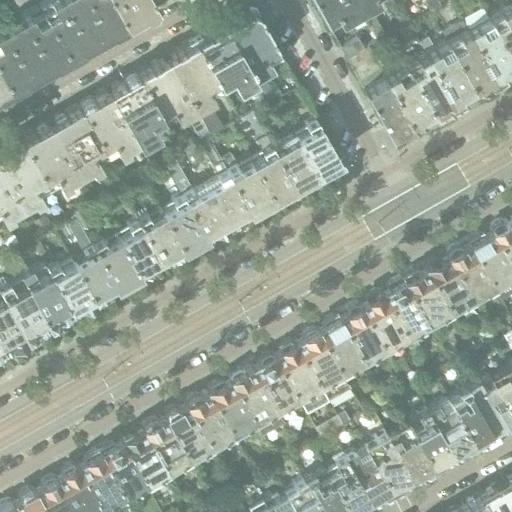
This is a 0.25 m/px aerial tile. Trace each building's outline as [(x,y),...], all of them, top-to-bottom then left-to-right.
[(123,22),(110,0),(46,0),(40,4),(68,53),(123,22)] [(110,0),(123,22),(153,5),(150,0),(110,0)] [(312,0),(326,24),(345,14),(348,18),(369,6),(368,3),(372,0),(312,0)] [(511,12),(507,3),(487,15),(511,61),(511,12)] [(0,71),(9,87),(68,53),(40,4),(0,26),(0,71)] [(277,51),(254,9),(246,7),(192,38),(218,84),(229,78),(232,83),(268,62),(266,57),(277,51)] [(372,14),(363,19),(375,40),(384,35),(372,14)] [(511,64),(511,61),(487,15),(465,27),(493,76),(511,64)] [(493,76),(465,27),(445,39),(472,87),(493,76)] [(374,60),(366,45),(375,41),(369,30),(339,47),(345,57),(359,83),(380,71),(380,70),(385,66),(380,57),(374,60)] [(472,87),(445,39),(432,46),(426,36),(418,41),(423,51),(451,99),(472,87)] [(208,90),(218,84),(192,38),(135,71),(161,116),(171,111),(174,116),(182,111),(194,131),(204,126),(208,133),(221,125),(212,110),(211,109),(206,108),(205,107),(201,100),(210,95),(208,90)] [(451,99),(423,51),(403,62),(430,111),(451,99)] [(430,111),(403,62),(382,75),(409,123),(430,111)] [(0,91),(9,87),(0,71),(0,91)] [(161,116),(135,71),(77,103),(103,150),(112,145),(120,158),(139,147),(136,141),(155,130),(151,122),(161,116)] [(409,123),(382,75),(378,77),(361,87),(388,135),(396,131),(405,131),(409,124),(409,123)] [(103,150),(77,103),(19,136),(45,183),(55,177),(59,185),(97,163),(93,156),(103,150)] [(336,157),(313,116),(296,126),(290,128),(316,175),(331,166),(328,161),(336,157)] [(316,175),(290,128),(268,141),(291,182),(298,178),(301,183),(316,175)] [(272,200),(246,154),(234,160),(218,131),(208,137),(247,207),(254,203),(257,209),(272,200)] [(291,182),(268,141),(264,134),(254,140),(258,147),(246,154),(272,200),(287,192),(284,186),(291,182)] [(247,207),(208,137),(207,137),(206,135),(197,140),(202,148),(201,149),(210,164),(209,165),(213,172),(201,179),(203,183),(227,225),(242,217),(239,211),(247,207)] [(45,183),(19,136),(0,146),(0,216),(1,218),(40,196),(35,189),(45,183)] [(150,167),(161,160),(157,153),(146,160),(150,167)] [(227,225),(203,183),(201,179),(189,186),(173,157),(163,163),(166,169),(179,192),(202,233),(209,228),(212,234),(227,225)] [(166,169),(163,163),(162,161),(161,160),(150,167),(156,176),(166,169)] [(122,182),(136,174),(133,169),(119,177),(122,182)] [(133,194),(126,183),(119,187),(125,198),(133,194)] [(90,196),(86,188),(75,194),(80,202),(90,196)] [(202,233),(179,192),(157,204),(183,250),(198,242),(195,237),(202,233)] [(183,250),(157,204),(135,217),(157,258),(165,254),(168,259),(183,250)] [(90,222),(80,207),(72,212),(76,220),(81,228),(90,222)] [(48,224),(42,214),(31,221),(37,231),(48,224)] [(157,258),(135,217),(112,229),(138,276),(153,267),(150,262),(157,258)] [(511,218),(511,217),(504,221),(501,220),(497,220),(494,222),(491,225),(489,229),(511,269),(511,218)] [(113,283),(90,242),(89,243),(81,228),(76,220),(67,225),(79,248),(67,255),(93,301),(109,292),(106,287),(113,283)] [(138,276),(112,229),(90,242),(113,283),(120,279),(123,284),(138,276)] [(511,269),(489,229),(482,233),(477,231),(468,236),(467,241),(492,285),(511,274),(511,277),(511,269)] [(16,242),(12,234),(2,240),(7,248),(16,242)] [(44,252),(38,241),(33,243),(39,255),(44,252)] [(492,285),(467,241),(460,245),(458,245),(454,245),(450,247),(447,250),(446,254),(471,297),(489,286),(491,289),(490,290),(497,302),(501,300),(492,285)] [(23,258),(16,246),(7,250),(14,263),(23,258)] [(471,297),(446,254),(438,258),(433,256),(425,261),(424,266),(449,309),(471,297)] [(93,301),(67,255),(46,267),(68,308),(76,304),(79,309),(93,301)] [(68,308),(46,267),(42,261),(30,268),(28,265),(25,267),(22,262),(16,266),(18,270),(46,321),(53,317),(59,318),(67,314),(68,308)] [(449,309),(424,266),(416,270),(411,268),(400,275),(426,322),(449,309)] [(46,321),(18,270),(17,271),(18,273),(7,280),(5,278),(3,279),(0,274),(0,291),(23,334),(31,330),(36,331),(44,327),(46,321)] [(426,322),(400,275),(389,281),(388,286),(380,291),(405,334),(426,322)] [(405,334),(380,291),(375,289),(367,293),(366,299),(358,303),(383,346),(405,334)] [(23,334),(0,291),(0,344),(1,346),(8,342),(14,344),(21,339),(23,334)] [(383,346),(358,303),(356,302),(352,302),(348,304),(346,307),(344,311),(337,315),(362,358),(383,346)] [(362,358),(337,315),(332,313),(323,318),(322,323),(315,327),(340,371),(362,358)] [(505,330),(499,321),(488,328),(493,337),(505,330)] [(340,371),(315,327),(312,327),(308,327),(305,329),(302,332),(301,336),(293,340),(318,383),(340,371)] [(318,383),(293,340),(288,338),(280,343),(279,348),(271,352),(296,396),(304,409),(325,397),(318,383)] [(420,346),(415,338),(409,341),(414,350),(420,346)] [(296,396),(271,352),(266,350),(258,355),(257,360),(250,364),(274,408),(278,406),(296,396)] [(511,417),(511,370),(507,361),(486,372),(511,418),(511,417)] [(274,408),(250,364),(242,369),(237,367),(229,371),(228,377),(252,420),(256,426),(257,427),(278,415),(274,408)] [(511,418),(486,372),(477,378),(476,377),(465,383),(490,427),(497,423),(501,424),(511,418)] [(252,420),(228,377),(220,381),(215,379),(207,384),(206,389),(231,432),(252,420)] [(490,427),(465,383),(455,389),(456,391),(446,397),(471,441),(482,435),(483,431),(490,427)] [(231,432),(206,389),(199,393),(196,393),(192,393),(189,394),(186,398),(184,402),(209,444),(231,432)] [(471,441),(446,397),(444,394),(434,399),(434,400),(425,406),(449,450),(456,446),(460,447),(471,441)] [(209,444),(184,402),(177,405),(172,404),(164,408),(162,414),(186,457),(209,444)] [(449,450),(425,406),(414,412),(415,414),(406,419),(430,464),(441,458),(442,454),(449,450)] [(323,433),(328,430),(349,418),(344,409),(317,424),(323,433)] [(186,457),(162,414),(155,418),(153,417),(149,417),(145,419),(142,422),(141,426),(165,469),(186,457)] [(430,464),(406,419),(405,417),(383,429),(408,473),(415,469),(419,470),(430,464)] [(165,469),(141,426),(133,430),(128,428),(120,433),(119,438),(144,481),(165,469)] [(263,438),(257,427),(256,426),(251,429),(257,441),(263,438)] [(408,473),(383,429),(361,442),(362,443),(387,488),(399,482),(400,478),(408,473)] [(144,481),(119,438),(112,442),(107,441),(95,447),(121,494),(141,483),(143,486),(141,487),(150,500),(153,498),(144,481)] [(387,488),(362,443),(353,449),(352,447),(341,453),(366,497),(374,493),(377,494),(387,488)] [(121,494),(95,447),(84,453),(83,459),(75,463),(100,507),(102,511),(108,511),(104,504),(121,494)] [(366,497),(341,453),(331,458),(333,461),(323,466),(347,511),(358,505),(359,501),(366,497)] [(90,511),(100,507),(75,463),(70,461),(62,466),(61,471),(54,475),(74,511),(90,511)] [(345,511),(347,511),(323,466),(313,473),(311,470),(300,476),(320,511),(345,511)] [(511,473),(497,482),(511,507),(511,473)] [(74,511),(54,475),(52,475),(48,475),(44,476),(41,480),(39,483),(32,487),(45,511),(74,511)] [(320,511),(300,476),(291,482),(292,484),(282,490),(295,511),(320,511)] [(511,511),(511,507),(497,482),(477,493),(488,511),(511,511)] [(45,511),(32,487),(27,486),(19,490),(17,496),(10,500),(16,511),(45,511)] [(295,511),(282,490),(276,493),(274,489),(260,497),(260,498),(268,511),(295,511)] [(488,511),(477,493),(444,511),(443,511),(488,511)] [(193,505),(188,497),(182,500),(187,508),(193,505)] [(268,511),(260,498),(260,497),(246,505),(249,509),(243,511),(268,511)] [(16,511),(10,500),(9,499),(4,500),(1,501),(0,501),(0,511),(16,511)]
